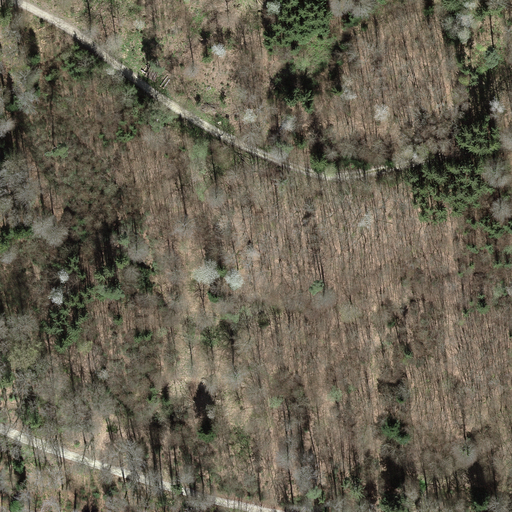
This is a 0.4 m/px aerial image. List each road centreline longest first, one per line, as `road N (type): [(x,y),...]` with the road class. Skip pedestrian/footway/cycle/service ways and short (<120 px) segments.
road 1 (track): [(511,145),(348,175),(295,169),(221,136),(22,0)]
road 2 (track): [(257,511),(58,452),(0,426)]
